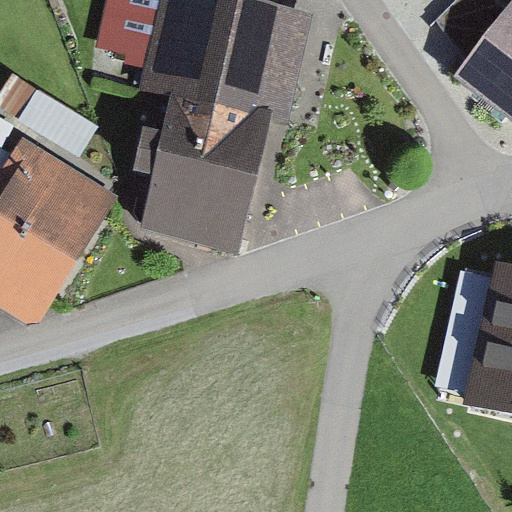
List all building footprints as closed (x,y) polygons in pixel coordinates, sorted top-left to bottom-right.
[(179,94),(272,118),(298,17),(231,0),(118,0),(106,48),(160,62),(153,87),(179,94)] [(511,4),(458,74),(511,114),(511,4)] [(0,112),(79,160),(99,128),(14,76),(0,98),(0,112)] [(179,94),(144,227),(237,251),(272,118),(179,94)] [(0,174),(21,140),(0,127),(0,174)] [(30,154),(0,206),(0,305),(37,326),(110,200),(30,154)] [(511,268),(497,265),(481,335),(511,341),(511,268)] [(511,341),(481,335),(466,403),(511,412),(511,341)]
